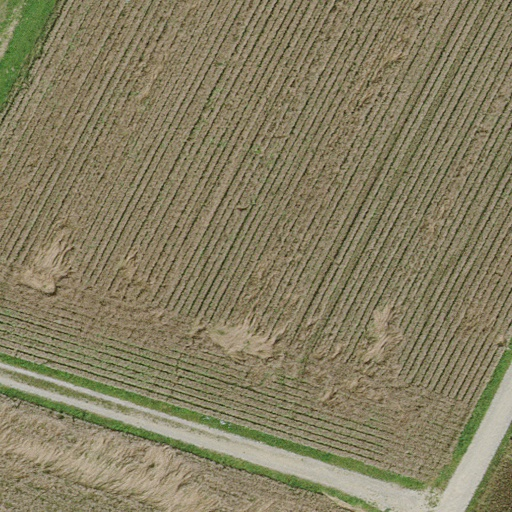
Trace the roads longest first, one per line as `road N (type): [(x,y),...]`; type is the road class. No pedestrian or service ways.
road 1 (track): [(0,368),(427,511)]
road 2 (track): [(511,392),(449,511)]
